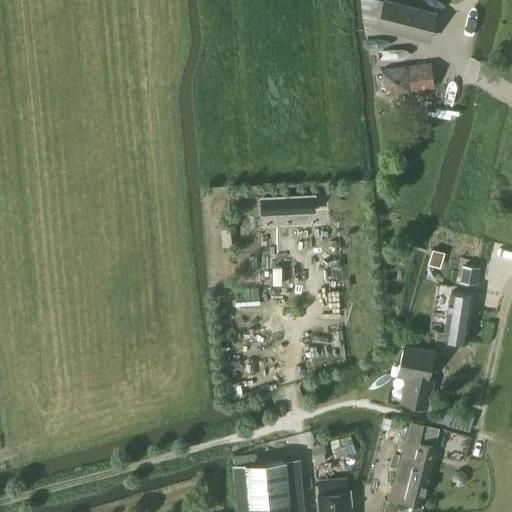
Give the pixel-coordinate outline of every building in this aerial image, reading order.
[(294,194),(244,197),(245,213),(295,210),(294,194)] [(461,276),(460,281),(477,284),(479,269),(480,267),(468,265),(463,264),(461,276)] [(446,326),(444,338),(467,340),(470,310),(460,309),(461,299),(447,297),(446,306),(435,305),(433,324),(446,326)] [(435,349),(405,342),(398,372),(408,374),(402,401),(422,405),(435,349)] [(409,420),(389,497),(392,498),(403,500),(421,505),(432,464),(429,463),(434,445),(417,441),(416,441),(421,423),(409,420)] [(290,511),(285,460),(246,464),(250,511),(290,511)] [(452,475),(452,481),(456,485),(462,485),(466,481),(467,475),(462,471),(456,471),(452,475)] [(350,511),(349,493),(319,496),(320,511),(350,511)]
